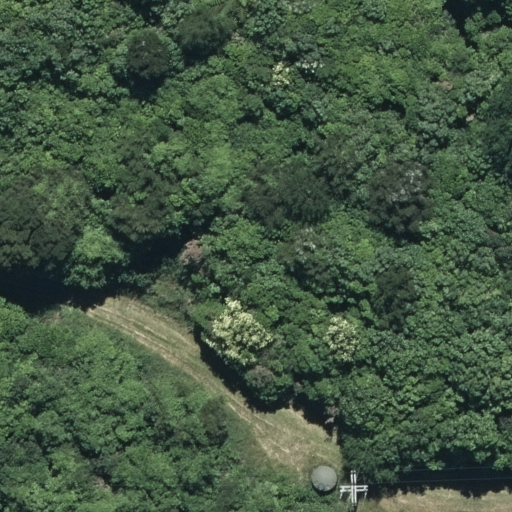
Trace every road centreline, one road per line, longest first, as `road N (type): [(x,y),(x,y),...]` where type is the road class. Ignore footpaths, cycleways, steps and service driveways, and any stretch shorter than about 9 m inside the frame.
road 1 (track): [(511,474),(369,456),(83,264),(0,248)]
road 2 (track): [(200,511),(64,462),(0,453)]
